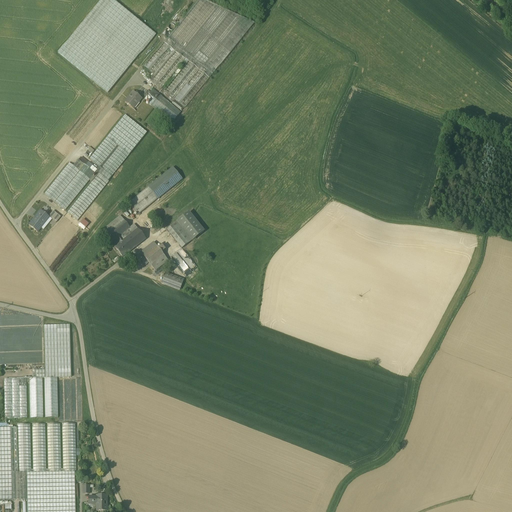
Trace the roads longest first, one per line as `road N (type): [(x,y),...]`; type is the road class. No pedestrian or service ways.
road 1 (residential): [(77,317),(93,420),(125,511)]
road 2 (residential): [(15,225),(141,70)]
